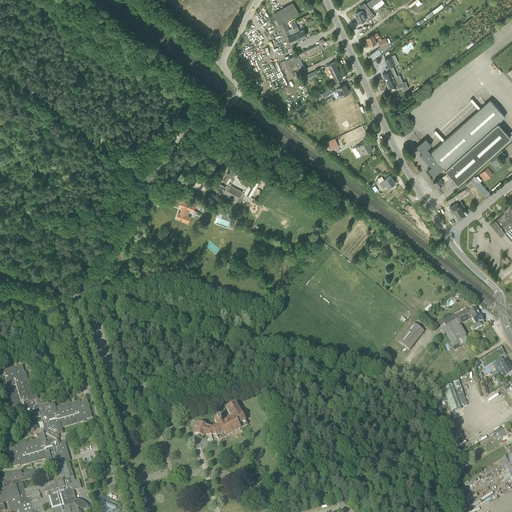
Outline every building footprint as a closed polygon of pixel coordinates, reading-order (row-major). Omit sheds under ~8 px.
[(273,13),(276,19),(279,26),(285,22),(299,13),(292,3),(273,13)] [(431,11),(433,14),(444,7),(442,4),(431,11)] [(356,14),(359,21),(365,19),(364,15),(368,13),(366,9),(362,11),(356,14)] [(289,30),(285,22),(279,26),(276,19),(273,20),(283,40),(285,39),(286,42),(290,40),(288,37),(292,35),(290,30),(289,30)] [(303,28),(299,30),(298,28),(296,27),(293,29),(294,32),(295,34),(298,40),(306,35),(303,28)] [(291,43),(298,40),(295,34),(294,32),(293,29),(292,29),(292,28),(290,30),(292,35),(288,37),(290,40),(291,43)] [(377,33),(372,35),(366,38),(370,45),(376,42),(374,39),(379,36),(377,33)] [(378,42),(380,48),(388,44),(390,43),(387,38),(385,39),(385,38),(378,42)] [(301,60),(321,50),(319,45),(293,57),(298,68),(300,72),(305,69),(301,60)] [(378,48),(368,56),(371,61),(382,53),(378,48)] [(382,74),(386,81),(393,78),(397,76),(392,66),(398,62),(395,55),(385,59),(388,67),(385,68),(387,72),(382,74)] [(288,72),(298,68),(293,57),(284,61),(288,72)] [(336,82),(342,79),(334,62),(327,65),(328,67),(323,70),(327,77),(327,76),(328,79),(333,76),(336,82)] [(302,78),(304,82),(318,75),(316,71),(309,74),(302,78)] [(398,88),(402,87),(403,91),(409,88),(405,81),(403,82),(399,75),(397,76),(393,78),(396,85),(398,88)] [(396,85),(393,78),(386,81),(389,88),(396,85)] [(335,88),(340,97),(347,94),(349,93),(345,84),(335,88)] [(335,90),(332,86),(321,93),(324,97),(335,90)] [(425,139),(424,139),(421,142),(416,146),(421,152),(422,153),(420,155),(429,165),(428,165),(430,167),(427,169),(433,176),(443,167),(445,170),(475,143),(487,158),(510,137),(497,123),(505,117),(490,100),(430,153),(427,149),(431,145),(425,139)] [(358,114),(348,117),(351,125),(361,122),(358,114)] [(437,127),(435,128),(444,137),(445,136),(437,127)] [(335,139),(328,141),(326,142),(328,148),(329,147),(329,148),(330,151),(339,148),(335,139)] [(357,158),(372,149),(368,141),(360,145),(359,144),(359,145),(352,149),(357,158)] [(234,142),(231,148),(235,151),(239,145),(234,142)] [(475,143),(445,170),(458,184),(487,158),(475,143)] [(490,163),(497,171),(504,165),(497,157),(490,163)] [(235,158),(232,162),(238,165),(237,168),(232,166),(224,182),(228,184),(226,188),(220,185),(218,189),(217,190),(223,193),(223,194),(240,203),(245,195),(248,197),(256,182),(242,175),(243,173),(241,171),(243,168),(241,167),(244,163),(235,158)] [(488,168),(480,175),(485,181),(493,175),(488,168)] [(443,183),(449,179),(446,174),(440,178),(440,177),(433,182),(437,187),(441,184),(442,186),(445,185),(443,183)] [(388,187),(395,183),(390,176),(384,180),(385,181),(381,184),(383,187),(387,185),(388,187)] [(474,176),(465,184),(467,187),(446,201),(452,212),(463,205),(460,200),(472,192),(479,201),(485,196),(489,193),(474,176)] [(178,213),(177,216),(177,218),(180,219),(180,220),(184,222),(185,220),(188,221),(190,217),(185,215),(187,209),(193,211),(195,206),(180,200),(179,205),(182,207),(180,213),(178,213)] [(463,205),(452,212),(451,213),(455,220),(467,213),(463,207),(464,206),(463,205)] [(511,209),(510,206),(504,211),(505,213),(492,225),(501,236),(505,232),(511,240),(511,209)] [(225,262),(223,268),(230,270),(233,264),(225,262)] [(424,310),(427,313),(433,308),(430,305),(424,310)] [(454,317),(453,316),(443,322),(445,326),(447,325),(456,320),(459,326),(472,319),(472,320),(480,316),(475,308),(468,312),(467,310),(454,317)] [(483,321),(480,316),(472,320),(476,326),(471,328),(473,332),(482,327),(485,325),(483,321)] [(458,344),(451,348),(454,352),(461,348),(460,346),(468,341),(459,326),(456,320),(447,325),(458,344)] [(409,351),(424,333),(414,324),(399,343),(409,351)] [(440,329),(451,348),(458,344),(447,325),(445,326),(440,329)] [(501,347),(496,351),(497,353),(498,352),(500,356),(504,353),(501,347)] [(434,356),(438,351),(434,348),(430,352),(434,356)] [(491,374),(493,377),(498,374),(501,372),(510,367),(506,360),(503,361),(501,358),(495,362),(495,363),(492,365),(496,371),(491,374)] [(19,463),(21,462),(21,464),(22,466),(45,460),(47,464),(51,462),(52,466),(58,465),(62,480),(25,491),(22,482),(39,477),(37,470),(22,475),(21,471),(5,476),(4,476),(4,478),(5,478),(6,479),(1,480),(4,489),(0,490),(0,491),(1,496),(0,495),(0,511),(5,511),(3,503),(7,502),(10,511),(15,511),(19,511),(79,511),(74,495),(73,495),(72,491),(81,488),(79,480),(75,481),(69,461),(70,461),(69,461),(67,455),(69,455),(66,447),(65,447),(64,443),(65,443),(58,444),(57,439),(59,438),(58,434),(63,433),(62,429),(85,422),(84,417),(85,417),(86,420),(93,418),(87,400),(81,402),(82,405),(81,405),(79,401),(56,408),(55,404),(50,405),(49,401),(43,403),(42,399),(38,400),(37,395),(33,396),(26,373),(22,374),(21,373),(24,372),(22,366),(4,371),(6,377),(9,376),(9,378),(5,379),(12,402),(8,404),(9,408),(5,409),(7,415),(20,411),(21,414),(20,414),(21,417),(33,414),(35,419),(41,417),(43,423),(44,423),(45,427),(44,427),(44,429),(42,430),(43,434),(38,435),(39,439),(16,446),(17,450),(16,450),(15,447),(9,449),(14,467),(20,466),(20,464),(19,463)] [(501,372),(504,378),(509,375),(510,377),(511,375),(511,369),(510,367),(501,372)] [(463,392),(458,380),(442,387),(442,389),(453,385),(455,390),(457,394),(463,392)] [(511,382),(511,381),(502,386),(506,391),(510,389),(511,392),(511,382)] [(480,383),(483,396),(488,394),(485,382),(480,383)] [(451,413),(462,409),(455,390),(453,385),(442,389),(451,413)] [(463,407),(468,406),(463,392),(457,394),(461,406),(463,405),(463,407)] [(211,436),(214,434),(215,434),(219,441),(247,425),(242,415),(243,415),(243,416),(249,417),(250,417),(251,417),(260,433),(271,426),(254,397),(243,403),(250,414),(241,413),(235,403),(226,409),(231,418),(222,423),(220,421),(219,418),(214,420),(217,426),(212,428),(207,427),(197,424),(194,435),(204,437),(204,435),(208,436),(209,440),(212,439),(211,436)] [(503,430),(497,433),(501,438),(506,435),(503,430)] [(494,435),(480,444),(484,451),(498,442),(494,435)] [(511,454),(510,455),(484,472),(487,477),(504,466),(511,477),(506,480),(509,485),(511,483),(511,454)] [(102,511),(104,511),(118,511),(120,508),(118,503),(109,500),(104,499),(100,502),(99,506),(102,511)]
